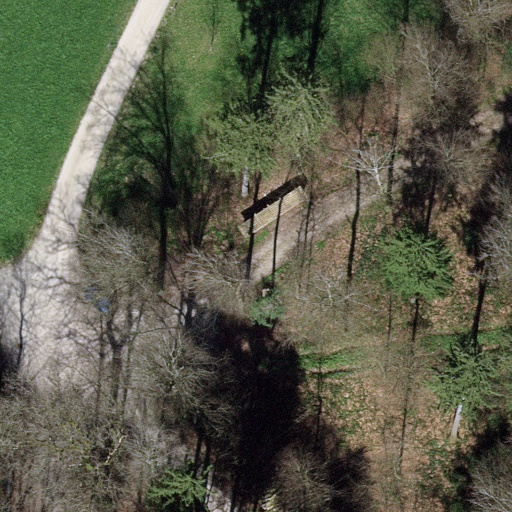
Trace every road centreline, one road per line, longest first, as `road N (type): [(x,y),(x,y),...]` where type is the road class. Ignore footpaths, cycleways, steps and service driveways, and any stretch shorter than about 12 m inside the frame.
road 1 (track): [(511,83),(35,319)]
road 2 (track): [(155,0),(69,192),(35,319)]
road 3 (track): [(35,319),(178,448),(235,511)]
road 4 (track): [(65,511),(35,319)]
